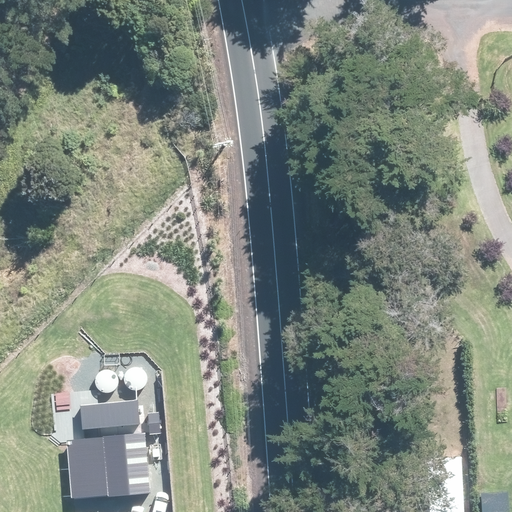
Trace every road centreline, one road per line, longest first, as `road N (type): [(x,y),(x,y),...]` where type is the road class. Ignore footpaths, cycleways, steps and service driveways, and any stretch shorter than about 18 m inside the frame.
road 1 (tertiary): [(239,24),(273,511)]
road 2 (residential): [(239,24),(511,8)]
